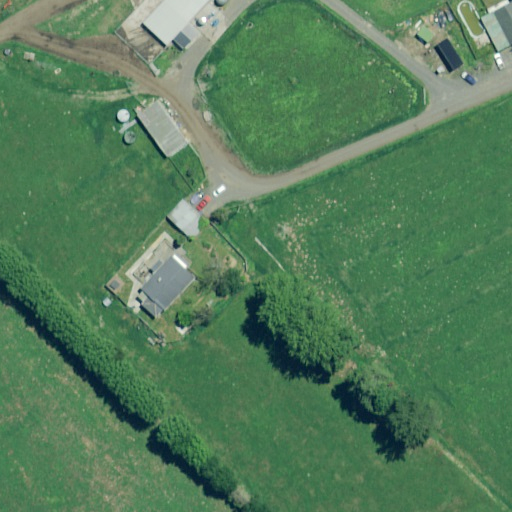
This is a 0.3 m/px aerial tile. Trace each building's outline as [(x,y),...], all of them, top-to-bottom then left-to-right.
[(210,0),(166,0),(145,23),(169,45),(175,38),(186,49),(200,34),(189,23),(210,0)] [(511,2),(483,18),(500,52),(511,45),(511,2)] [(189,143),(160,101),(139,116),(168,157),(189,143)] [(209,225),(185,199),(165,217),(189,244),(209,225)] [(159,319),(197,278),(187,269),(190,266),(176,253),(143,288),(146,291),(138,299),(159,319)] [(121,307),(107,291),(100,297),(115,313),(121,307)] [(141,319),(128,306),(119,315),(132,328),(141,319)]
